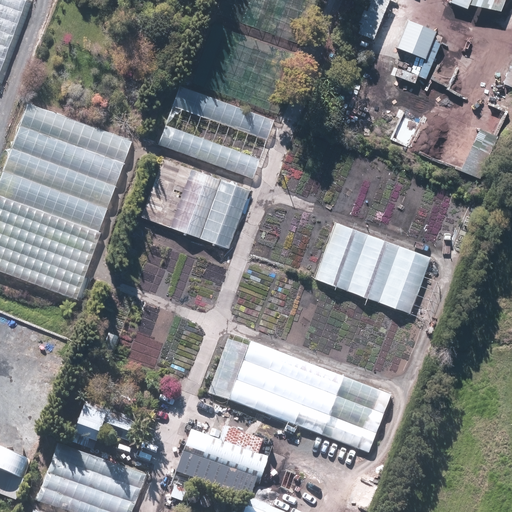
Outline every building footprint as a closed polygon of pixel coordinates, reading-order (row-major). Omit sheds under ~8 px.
[(0,0),(0,83),(30,1),(27,0),(0,0)] [(241,0),(234,20),(304,46),(321,0),(241,0)] [(366,0),(351,37),(369,45),(388,0),(387,0),(366,0)] [(449,0),(448,4),(464,11),(466,8),(497,15),(502,0),(449,0)] [(401,48),(429,59),(440,32),(412,21),(401,48)] [(210,88),(275,113),(297,55),(232,30),(210,88)] [(162,146),(255,180),(276,121),(183,87),(162,146)] [(0,187),(0,270),(80,299),(137,142),(30,104),(0,187)] [(497,139),(476,128),(456,167),(477,178),(497,139)] [(144,217),(232,249),(253,192),(165,160),(144,217)] [(431,259),(334,224),(314,279),(411,315),(431,259)] [(104,353),(114,356),(121,337),(110,333),(104,353)] [(211,394),(232,402),(251,348),(230,340),(211,394)] [(236,401),(254,407),(273,352),(254,345),(236,401)] [(297,425),(371,454),(394,397),(317,367),(315,372),(275,356),(257,402),(299,418),(297,425)] [(80,437),(104,445),(108,434),(132,442),(139,421),(92,404),(80,437)] [(235,484),(251,490),(253,482),(259,484),(269,458),(261,455),(266,441),(227,427),(222,441),(216,439),(207,465),(237,476),(235,484)] [(39,502),(68,511),(134,511),(147,475),(59,445),(39,502)] [(254,485),(248,499),(266,506),(271,492),(254,485)] [(174,498),(186,503),(190,491),(177,488),(174,498)]
